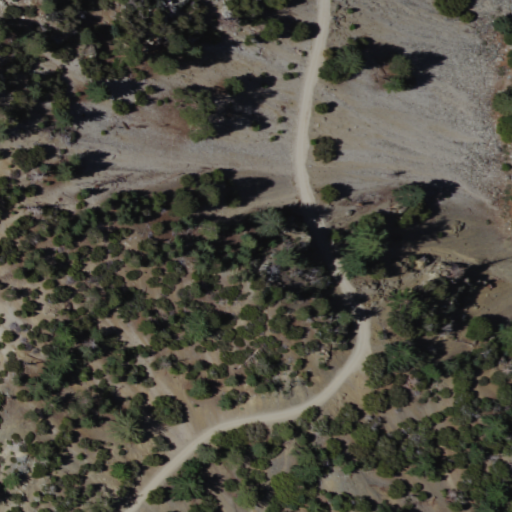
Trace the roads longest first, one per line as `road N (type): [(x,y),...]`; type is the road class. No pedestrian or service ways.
road 1 (track): [(124,511),(202,438),(318,400),(359,356),(357,312)]
road 2 (track): [(357,312),(302,174),(300,134),(324,0)]
